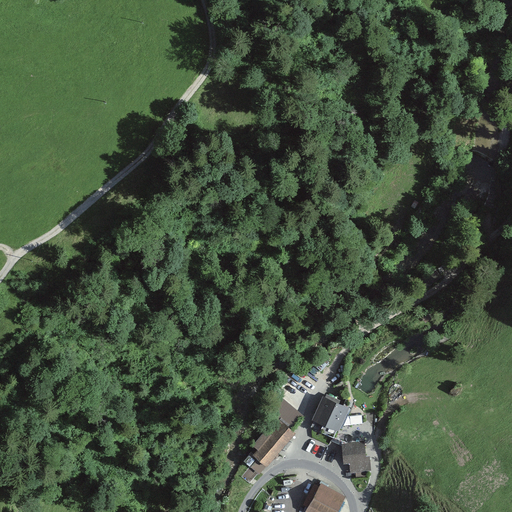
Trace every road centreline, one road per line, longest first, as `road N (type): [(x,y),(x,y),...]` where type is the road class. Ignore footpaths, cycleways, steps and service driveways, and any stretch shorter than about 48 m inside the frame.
road 1 (track): [(0,278),(19,253),(142,157),(202,78),(213,51),(205,0)]
road 2 (track): [(376,467),(388,409),(404,399),(446,402),(486,434),(498,466),(499,511)]
road 3 (track): [(338,359),(511,211)]
road 4 (unclassified): [(353,511),(335,479),(303,464),(273,471),(242,511)]
